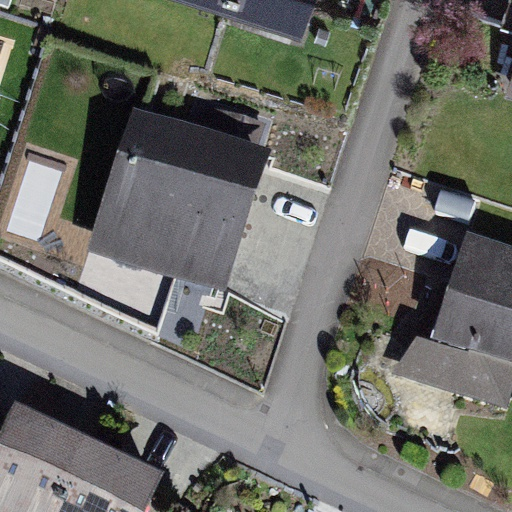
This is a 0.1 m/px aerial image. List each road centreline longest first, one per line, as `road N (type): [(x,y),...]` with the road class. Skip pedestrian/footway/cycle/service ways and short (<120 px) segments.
road 1 (residential): [(261,447),(419,0)]
road 2 (residential): [(261,447),(0,314)]
road 3 (residential): [(405,511),(261,447)]
